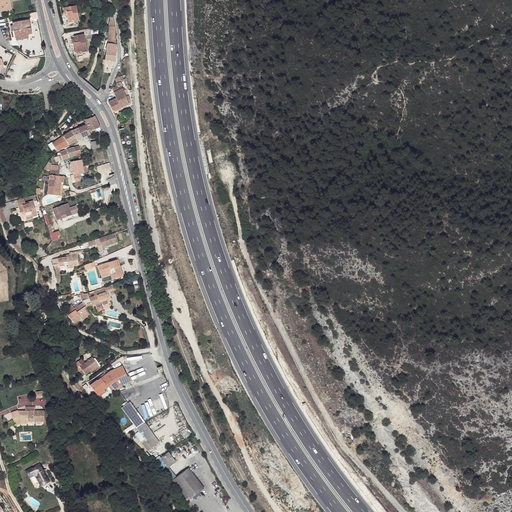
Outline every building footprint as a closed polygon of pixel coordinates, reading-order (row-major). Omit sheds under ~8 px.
[(0,12),(12,10),(9,0),(0,0),(0,5),(0,6),(0,12)] [(74,21),(74,22),(79,21),(77,7),(71,8),(71,7),(63,8),(64,13),(66,12),(67,15),(68,22),(74,21)] [(116,45),(115,27),(113,17),(110,17),(110,21),(110,26),(109,33),(108,40),(105,39),(105,43),(103,51),(106,51),(106,50),(107,44),(116,45)] [(12,24),(13,26),(14,32),(15,38),(16,38),(28,35),(32,35),(29,20),(12,24)] [(77,38),(74,39),(71,39),(72,44),(75,44),(76,53),(82,52),(82,53),(87,52),(84,35),(76,36),(77,38)] [(116,52),(106,50),(106,51),(105,60),(103,60),(102,64),(104,64),(109,65),(110,61),(115,61),(116,52)] [(126,96),(120,82),(116,83),(118,87),(112,89),(114,93),(116,98),(108,102),(113,112),(129,104),(131,103),(130,99),(129,95),(126,96)] [(93,133),(98,132),(99,134),(102,133),(100,128),(97,121),(94,116),(87,120),(86,119),(84,120),(85,122),(84,123),(86,125),(90,135),(93,133)] [(87,136),(90,135),(86,125),(81,127),(71,131),(76,140),(87,136)] [(63,136),(68,145),(76,140),(71,131),(67,134),(63,136)] [(55,148),(57,151),(68,145),(63,136),(52,144),(55,148)] [(91,142),(92,150),(100,148),(97,140),(91,142)] [(79,146),(73,147),(75,152),(76,156),(79,155),(80,155),(83,154),(83,153),(83,152),(81,153),(79,146)] [(73,175),(74,179),(84,177),(83,173),(82,167),(81,160),(71,162),(73,175)] [(28,168),(34,173),(40,167),(34,162),(28,168)] [(110,163),(97,166),(99,173),(111,169),(110,163)] [(58,196),(60,182),(60,176),(59,176),(59,171),(50,170),(47,194),(58,196)] [(24,198),(17,201),(20,212),(24,211),(26,220),(33,218),(33,217),(37,215),(33,201),(28,202),(29,204),(25,205),(25,203),(24,198)] [(66,217),(79,213),(76,206),(69,208),(67,203),(52,209),(57,220),(61,219),(60,216),(65,215),(66,217)] [(60,231),(50,234),(53,242),(60,240),(58,236),(61,235),(60,231)] [(117,243),(114,234),(88,242),(89,246),(97,244),(99,252),(103,251),(102,247),(117,243)] [(66,257),(57,258),(57,259),(53,259),(53,264),(56,270),(60,269),(59,267),(64,266),(63,262),(67,262),(68,269),(74,268),(74,266),(78,265),(76,253),(80,253),(80,251),(69,252),(70,254),(69,255),(69,256),(66,257)] [(116,260),(98,266),(101,278),(110,275),(111,280),(123,276),(120,265),(118,266),(116,260)] [(95,296),(89,298),(91,303),(95,302),(95,304),(98,311),(103,309),(101,304),(101,305),(100,302),(107,300),(107,299),(110,299),(107,293),(107,292),(106,292),(104,287),(93,291),(95,296)] [(91,303),(89,298),(87,293),(83,294),(80,295),(83,302),(74,308),(71,305),(65,309),(69,314),(68,315),(73,322),(80,317),(81,319),(88,314),(84,308),(87,306),(87,304),(91,303)] [(85,308),(92,305),(91,303),(87,304),(87,306),(84,308),(88,314),(81,319),(82,320),(84,319),(87,317),(90,314),(85,308)] [(49,317),(55,313),(51,306),(45,310),(49,317)] [(99,367),(94,359),(92,357),(85,363),(81,359),(75,364),(78,368),(77,369),(83,376),(85,374),(92,370),(93,371),(99,367)] [(130,382),(122,366),(110,371),(105,375),(94,383),(94,382),(93,383),(91,381),(88,383),(97,395),(104,389),(110,385),(115,390),(119,387),(130,382)] [(105,375),(104,373),(93,382),(94,382),(94,383),(105,375)] [(106,392),(104,389),(97,395),(99,397),(106,392)] [(107,399),(110,404),(118,399),(114,394),(107,399)] [(122,408),(136,428),(144,422),(130,402),(122,408)] [(18,411),(11,413),(13,421),(20,418),(27,418),(28,422),(44,421),(44,410),(35,411),(34,407),(25,407),(25,411),(18,411)] [(144,422),(136,428),(145,439),(151,448),(159,442),(144,422)] [(148,451),(151,448),(145,439),(141,442),(148,451)] [(168,452),(160,457),(167,466),(174,461),(168,452)] [(159,456),(153,460),(169,480),(175,475),(167,466),(159,456)] [(49,482),(40,464),(27,471),(30,478),(34,475),(36,476),(41,486),(49,482)] [(188,501),(204,489),(188,468),(172,480),(173,481),(176,485),(188,501)]
